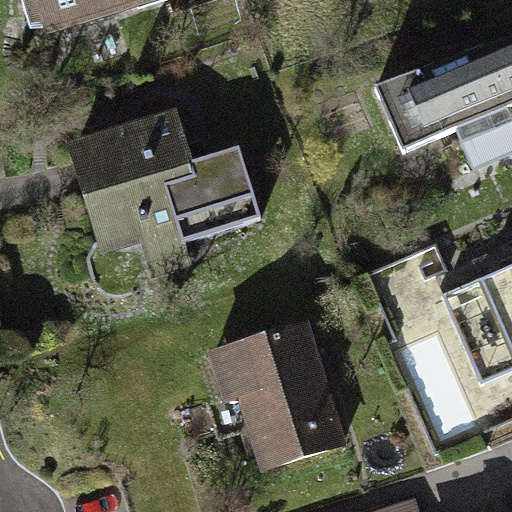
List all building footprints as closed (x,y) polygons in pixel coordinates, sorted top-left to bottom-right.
[(22,0),(32,34),(147,0),(22,0)] [(511,36),(364,94),(393,168),(511,122),(511,124),(511,36)] [(177,110),(54,152),(90,259),(136,243),(144,268),(264,228),(237,148),(195,162),(177,110)] [(511,257),(454,282),(504,398),(511,393),(511,257)] [(299,324),(206,352),(244,477),(337,448),(299,324)]
